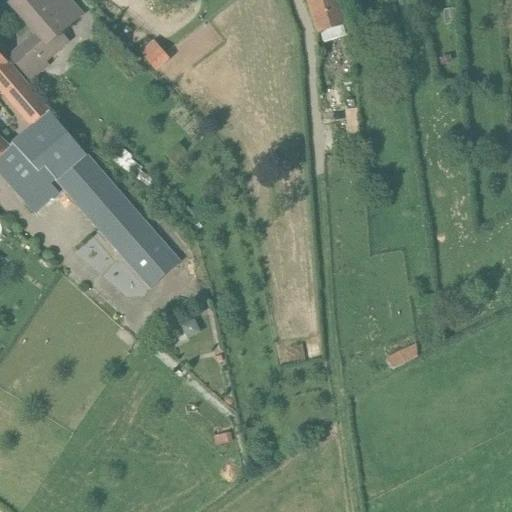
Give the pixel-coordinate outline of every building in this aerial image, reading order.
[(11,56),(32,80),(48,65),(45,62),(67,43),(58,34),(83,13),(71,0),(57,0),(48,9),(40,0),(19,0),(15,4),(39,32),(28,42),(27,41),(11,56)] [(309,0),(319,32),(342,24),(334,0),(309,0)] [(0,92),(29,126),(47,109),(6,62),(0,55),(0,92)] [(29,126),(11,142),(38,174),(17,194),(36,214),(59,194),(51,185),(57,181),(151,289),(180,264),(161,240),(176,227),(165,214),(149,227),(47,109),(29,126)] [(131,155),(109,138),(107,141),(100,136),(98,139),(92,146),(151,191),(156,184),(127,161),(131,155)] [(231,433),(214,436),(216,446),(233,443),(231,433)]
